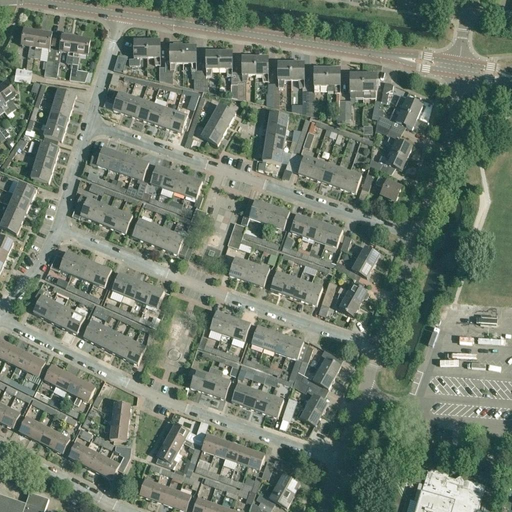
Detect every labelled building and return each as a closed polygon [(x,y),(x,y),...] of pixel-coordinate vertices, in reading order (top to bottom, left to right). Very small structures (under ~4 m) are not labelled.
[(34,60),(38,33),(24,31),(22,47),(30,49),(28,59),(34,60)] [(52,36),(38,33),(34,60),(40,61),(42,50),(50,52),(52,36)] [(72,66),(76,39),(70,38),(70,35),(63,34),(63,37),(62,37),(59,53),(67,54),(66,65),(72,66)] [(76,39),(72,66),(77,67),(79,56),(88,57),(90,41),(76,39)] [(147,59),(147,42),(134,42),(134,61),(128,61),(128,76),(135,77),(135,75),(139,75),(139,67),(141,59),(147,59)] [(147,42),(147,59),(154,59),(156,67),(160,67),(160,42),(147,42)] [(183,48),(183,65),(190,65),(192,72),(197,72),(196,47),(183,48)] [(183,65),(183,48),(170,48),(171,72),(176,72),(177,65),(183,65)] [(219,71),(219,53),(217,53),(217,52),(215,50),(212,50),(210,52),(210,53),(206,53),(206,78),(211,77),(213,71),(219,71)] [(222,53),(219,53),(219,71),(226,70),(228,77),(233,77),(232,53),(229,53),(229,51),(222,51),(222,53)] [(268,58),(255,59),(255,76),(262,76),(264,83),(268,83),(268,58)] [(255,76),(255,59),(242,59),(242,83),(247,83),(248,76),(255,76)] [(50,79),(52,64),(47,63),(44,78),(50,79)] [(52,64),(50,79),(56,80),(58,65),(52,64)] [(291,82),(291,64),(278,64),(278,89),(283,89),(285,82),(291,82)] [(304,64),(291,64),(291,82),(298,82),(300,89),(304,89),(304,64)] [(17,70),(16,77),(31,79),(32,73),(17,70)] [(327,87),(327,70),(314,70),(314,95),(319,94),(321,88),(327,87)] [(327,70),(327,87),(334,87),(336,94),(341,94),(340,70),(327,70)] [(80,77),(76,77),(77,72),(71,71),(69,82),(79,84),(80,77)] [(363,93),(363,75),(350,76),(351,100),(355,100),(357,93),(363,93)] [(376,75),(363,75),(363,93),(369,93),(372,100),(377,100),(376,75)] [(31,79),(16,77),(15,83),(30,85),(31,79)] [(0,88),(0,97),(12,113),(17,109),(10,101),(17,96),(7,83),(0,88)] [(385,85),(381,104),(387,106),(389,94),(392,95),(394,87),(390,86),(385,85)] [(38,98),(43,100),(47,88),(42,87),(38,98)] [(55,103),(72,108),(76,97),(75,96),(75,97),(59,91),(55,103)] [(124,116),(130,98),(119,94),(113,111),(112,111),(112,112),(124,116)] [(12,113),(0,97),(0,108),(7,117),(12,113)] [(43,100),(38,98),(34,110),(39,111),(43,100)] [(130,98),(124,116),(135,120),(142,102),(130,98)] [(398,102),(395,110),(401,113),(401,112),(418,120),(423,108),(400,98),(398,102)] [(201,99),(197,110),(202,112),(206,100),(201,99)] [(142,102),(135,120),(147,124),(153,106),(142,102)] [(72,108),(55,103),(51,115),(69,120),(72,108)] [(375,103),(372,120),(378,121),(378,119),(380,112),(381,104),(375,103)] [(153,106),(147,124),(158,127),(164,109),(153,106)] [(213,117),(230,126),(236,115),(235,115),(219,106),(213,117)] [(176,113),(164,109),(158,127),(170,131),(176,113)] [(34,110),(30,121),(35,122),(39,111),(34,110)] [(197,110),(193,121),(198,123),(202,112),(197,110)] [(378,121),(377,125),(390,131),(392,127),(393,127),(394,124),(389,121),(381,118),(383,114),(380,112),(378,119),(378,121)] [(391,117),(389,121),(394,124),(412,132),(418,120),(401,112),(401,113),(399,118),(391,117)] [(187,117),(176,113),(170,131),(182,135),(187,117)] [(268,126),(287,129),(289,117),(271,114),(270,114),(268,126)] [(69,120),(51,115),(48,126),(65,131),(69,120)] [(230,126),(213,117),(207,127),(224,137),(230,126)] [(198,123),(193,121),(190,133),(188,138),(192,139),(198,123)] [(0,123),(0,132),(5,140),(10,146),(15,142),(10,136),(11,135),(1,123),(0,123)] [(326,132),(328,127),(317,123),(316,125),(312,123),(308,134),(303,149),(310,151),(315,137),(313,136),(316,128),(326,132)] [(377,125),(376,132),(387,137),(390,131),(377,125)] [(65,131),(48,126),(44,138),(61,143),(61,144),(65,131)] [(287,129),(268,126),(266,138),(285,141),(287,129)] [(224,137),(207,127),(201,138),(217,147),(218,148),(224,137)] [(328,127),(326,132),(325,137),(329,138),(331,133),(338,135),(339,131),(328,127)] [(339,131),(338,135),(338,136),(335,145),(340,146),(343,137),(349,139),(351,135),(339,131)] [(351,135),(349,139),(360,143),(362,139),(351,135)] [(266,138),(264,150),(283,153),(285,141),(266,138)] [(16,148),(19,151),(25,141),(21,139),(16,148)] [(362,139),(360,143),(373,148),(375,144),(362,139)] [(390,139),(388,144),(394,147),(391,154),(407,161),(412,149),(390,139)] [(302,145),(298,143),(294,156),(298,157),(302,145)] [(38,156),(55,162),(59,150),(58,150),(42,145),(38,156)] [(16,148),(8,159),(12,161),(19,151),(16,148)] [(109,171),(115,153),(103,149),(103,150),(97,167),(109,171)] [(283,153),(264,150),(262,163),(263,163),(281,165),(283,153)] [(381,158),(379,162),(402,172),(407,161),(391,154),(388,152),(386,159),(381,158)] [(115,153),(109,171),(120,175),(126,157),(115,153)] [(288,166),(286,171),(292,174),(298,157),(294,156),(291,155),(291,157),(288,166)] [(55,162),(38,156),(35,168),(52,173),(55,162)] [(126,157),(120,175),(132,179),(137,161),(126,157)] [(310,179),(316,162),(304,158),(299,175),(298,175),(310,179)] [(12,161),(8,159),(2,169),(5,172),(12,161)] [(149,165),(137,161),(132,179),(143,183),(149,166),(149,165)] [(384,167),(371,161),(370,168),(381,173),(384,167)] [(316,162),(310,179),(322,183),(328,166),(316,162)] [(339,170),(328,166),(322,183),(333,187),(339,170)] [(52,173),(35,168),(31,180),(48,185),(52,173)] [(162,190),(168,172),(156,168),(150,186),(162,190)] [(350,173),(339,170),(333,187),(344,191),(350,173)] [(180,176),(168,172),(162,190),(174,194),(180,176)] [(350,173),(344,191),(356,195),(356,194),(362,177),(350,173)] [(180,176),(174,194),(185,198),(191,180),(180,176)] [(369,194),(374,179),(367,176),(362,192),(369,194)] [(103,187),(105,183),(94,178),(92,183),(103,187)] [(396,203),(402,189),(386,181),(385,182),(379,179),(377,185),(385,189),(382,197),(396,203)] [(203,184),(191,180),(185,198),(196,201),(194,206),(200,209),(204,198),(198,196),(203,184)] [(105,183),(103,187),(115,191),(116,187),(105,183)] [(15,196),(32,203),(37,192),(36,192),(20,185),(15,196)] [(102,198),(103,194),(105,190),(91,185),(88,193),(102,198)] [(128,191),(116,187),(115,191),(127,196),(128,191)] [(116,194),(105,190),(103,194),(115,198),(116,194)] [(128,191),(127,196),(141,201),(144,192),(139,190),(138,195),(128,191)] [(127,198),(116,194),(115,198),(126,202),(127,198)] [(15,196),(10,207),(27,214),(32,203),(15,196)] [(127,198),(126,202),(138,207),(139,203),(127,198)] [(156,206),(158,202),(147,198),(146,202),(156,206)] [(92,223),(99,205),(88,201),(81,218),(80,218),(92,223)] [(169,207),(158,202),(156,206),(168,211),(169,207)] [(261,223),(267,206),(255,202),(255,203),(253,208),(248,206),(241,225),(248,227),(250,220),(261,223)] [(110,210),(99,205),(92,223),(103,227),(110,210)] [(156,214),(157,210),(146,206),(145,210),(156,214)] [(278,210),(267,206),(261,223),(272,227),(278,210)] [(10,207),(5,218),(22,225),(27,214),(10,207)] [(169,207),(168,211),(179,215),(180,211),(169,207)] [(180,211),(179,215),(191,220),(193,216),(191,215),(193,212),(182,208),(181,211),(180,211)] [(110,210),(103,227),(115,232),(121,214),(110,210)] [(169,214),(157,210),(156,214),(167,218),(169,214)] [(196,210),(194,215),(205,220),(207,214),(196,210)] [(290,214),(278,210),(272,227),(284,231),(290,215),(290,214)] [(133,219),(121,214),(115,232),(126,236),(126,235),(133,219)] [(180,218),(169,214),(167,218),(178,222),(180,218)] [(205,220),(194,215),(192,221),(203,225),(205,220)] [(302,238),(308,220),(297,216),(296,217),(297,217),(291,234),(302,238)] [(22,225),(5,218),(0,229),(16,236),(16,237),(17,237),(22,225)] [(192,222),(180,218),(178,222),(190,227),(190,226),(192,222)] [(308,220),(302,238),(314,242),(320,224),(308,220)] [(144,243),(151,226),(140,221),(133,238),(132,239),(144,243)] [(192,221),(192,222),(190,226),(201,230),(203,225),(192,221)] [(332,228),(320,224),(314,242),(326,246),(332,228)] [(235,225),(233,230),(244,234),(245,231),(246,228),(235,225)] [(151,226),(144,243),(155,248),(162,230),(151,226)] [(190,226),(190,227),(188,232),(198,236),(201,230),(190,226)] [(343,232),(332,228),(326,246),(337,250),(343,233),(343,232)] [(173,235),(162,230),(155,248),(166,252),(173,235)] [(233,230),(232,236),(243,240),(243,239),(244,234),(233,230)] [(245,231),(244,234),(243,239),(254,243),(256,239),(250,237),(251,233),(245,231)] [(256,239),(254,243),(266,247),(267,243),(268,243),(270,236),(265,234),(263,241),(256,239)] [(173,235),(166,252),(178,257),(178,256),(185,239),(173,235)] [(232,236),(230,242),(241,245),(242,241),(243,240),(232,236)] [(0,251),(8,255),(13,244),(0,237),(0,251)] [(352,240),(346,237),(341,252),(347,254),(352,240)] [(296,257),(297,253),(290,251),(291,249),(294,242),(286,239),(284,247),(282,253),(296,257)] [(241,245),(230,242),(228,247),(239,251),(241,245),(252,249),(253,245),(242,241),(241,245)] [(279,247),(268,243),(267,243),(266,247),(277,251),(279,247)] [(253,245),(252,249),(263,253),(265,249),(253,245)] [(265,249),(263,253),(264,253),(263,256),(276,261),(277,258),(279,254),(265,249)] [(359,261),(374,269),(380,257),(366,249),(359,261)] [(297,253),(296,257),(307,261),(310,254),(299,250),(298,253),(297,253)] [(8,255),(0,251),(0,264),(3,266),(8,255)] [(72,276),(79,259),(67,254),(67,255),(64,260),(57,257),(51,270),(59,274),(60,272),(72,276)] [(321,258),(310,254),(307,261),(319,265),(320,261),(321,258)] [(293,264),(295,259),(284,255),(282,260),(293,264)] [(79,259),(72,276),(82,281),(90,263),(79,259)] [(295,259),(293,264),(305,268),(306,263),(295,259)] [(241,282),(247,264),(235,260),(230,277),(229,277),(229,278),(241,282)] [(332,265),(320,261),(319,265),(330,269),(332,265)] [(374,269),(359,261),(353,272),(367,280),(374,269)] [(90,263),(82,281),(94,285),(101,268),(90,263)] [(306,263),(305,268),(306,268),(305,271),(316,275),(317,272),(318,267),(306,263)] [(338,263),(336,267),(335,269),(348,277),(351,271),(338,263)] [(247,264),(241,282),(252,286),(258,268),(247,264)] [(329,271),(318,267),(317,272),(328,276),(329,271)] [(101,268),(94,285),(105,290),(112,274),(112,273),(101,268)] [(270,272),(258,268),(252,286),(264,290),(264,289),(270,272)] [(282,296),(288,278),(277,274),(271,291),(271,292),(282,296)] [(124,298),(131,280),(119,275),(119,276),(113,293),(124,298)] [(288,278),(282,296),(294,300),(300,282),(288,278)] [(142,285),(131,280),(124,298),(135,302),(142,285)] [(66,290),(67,286),(56,281),(55,285),(66,290)] [(300,282),(294,300),(305,304),(312,286),(300,282)] [(327,291),(334,294),(337,286),(330,284),(327,291)] [(153,289),(142,285),(135,302),(146,306),(153,289)] [(78,291),(67,286),(66,290),(77,295),(78,291)] [(323,290),(312,286),(305,304),(317,308),(317,307),(323,290)] [(341,296),(360,307),(364,301),(365,302),(367,301),(369,298),(369,296),(367,295),(367,294),(353,287),(349,293),(341,289),(338,294),(341,296)] [(165,294),(153,289),(146,306),(157,311),(164,294),(165,294)] [(60,290),(58,294),(69,299),(71,295),(60,290)] [(45,320),(53,303),(42,298),(45,294),(40,291),(32,308),(36,310),(34,314),(33,315),(45,320)] [(78,291),(77,295),(88,300),(89,296),(78,291)] [(334,294),(327,291),(322,307),(329,309),(334,294)] [(71,295),(69,299),(80,304),(82,300),(71,295)] [(101,301),(89,296),(88,300),(101,306),(103,301),(101,300),(101,301)] [(341,296),(338,302),(342,304),(339,311),(353,319),(360,307),(341,296)] [(95,306),(82,300),(80,304),(93,310),(95,306)] [(53,303),(45,320),(55,326),(64,309),(53,303)] [(118,314),(119,310),(108,305),(108,304),(105,303),(103,307),(118,314)] [(511,317),(511,306),(496,307),(496,317),(511,317)] [(109,317),(111,313),(97,307),(95,311),(109,317)] [(74,314),(64,309),(55,326),(66,331),(74,314)] [(130,314),(119,310),(118,314),(128,319),(130,314)] [(111,313),(109,317),(105,324),(108,325),(112,319),(120,322),(122,318),(111,313)] [(85,320),(74,314),(66,331),(77,336),(85,320)] [(141,319),(130,314),(128,319),(139,323),(141,319)] [(222,336),(228,318),(216,314),(216,315),(210,332),(222,336)] [(133,323),(122,318),(120,322),(131,327),(133,323)] [(239,322),(228,318),(222,336),(233,340),(239,322)] [(152,324),(141,319),(139,323),(157,331),(161,322),(155,319),(152,324)] [(251,326),(239,322),(233,340),(245,344),(251,327),(251,326)] [(95,345),(103,328),(92,323),(84,339),(83,340),(95,345)] [(133,323),(131,327),(142,332),(144,328),(133,323)] [(103,328),(95,345),(105,351),(114,334),(103,328)] [(154,333),(144,328),(142,332),(149,335),(146,348),(152,351),(155,337),(153,336),(154,333)] [(264,350),(269,333),(258,329),(257,329),(258,329),(252,346),(264,350)] [(281,337),(269,333),(264,350),(275,354),(281,337)] [(114,334),(105,351),(116,356),(125,339),(114,334)] [(215,355),(217,351),(205,347),(208,339),(202,337),(198,349),(215,355)] [(292,341),(281,337),(275,354),(286,358),(292,341)] [(136,345),(125,339),(116,356),(127,362),(136,345)] [(304,345),(292,341),(286,358),(298,362),(304,345)] [(0,359),(6,363),(13,348),(2,343),(0,347),(0,359)] [(136,345),(127,362),(138,367),(138,366),(146,350),(136,345)] [(24,354),(13,348),(6,363),(17,368),(24,354)] [(306,350),(302,362),(309,364),(313,351),(307,349),(306,350)] [(213,362),(214,357),(198,351),(194,362),(200,364),(202,358),(213,362)] [(217,351),(215,355),(226,359),(228,355),(217,351)] [(24,354),(17,368),(14,373),(19,375),(21,370),(28,373),(35,359),(24,354)] [(239,359),(228,355),(226,359),(238,363),(239,359)] [(226,361),(214,357),(213,362),(224,366),(226,361)] [(35,359),(28,373),(25,379),(29,381),(32,376),(39,379),(46,365),(35,359)] [(320,372),(335,380),(342,368),(327,360),(320,372)] [(226,361),(224,366),(233,369),(230,377),(236,379),(240,366),(226,361)] [(257,370),(259,366),(247,361),(245,366),(257,370)] [(270,370),(268,374),(280,378),(282,371),(275,368),(274,365),(272,365),(270,370)] [(259,366),(257,370),(268,374),(270,370),(259,366)] [(253,380),(256,372),(242,367),(238,380),(244,382),(245,378),(253,380)] [(56,387),(63,373),(52,368),(45,382),(56,387)] [(289,381),(295,383),(296,381),(298,375),(299,373),(294,371),(292,372),(289,381)] [(202,394),(208,376),(196,372),(190,389),(190,390),(202,394)] [(268,376),(256,372),(253,380),(265,384),(266,380),(268,376)] [(335,380),(320,372),(314,384),(329,392),(335,380)] [(74,379),(63,373),(56,387),(67,393),(74,379)] [(0,375),(0,381),(8,385),(11,380),(0,375)] [(312,383),(298,375),(296,381),(309,388),(312,383)] [(208,376),(202,394),(213,398),(219,380),(208,376)] [(268,376),(266,380),(278,384),(279,380),(268,376)] [(74,379),(67,393),(77,398),(84,384),(74,379)] [(21,386),(11,380),(8,385),(19,391),(21,386)] [(219,380),(213,398),(225,402),(225,401),(231,384),(219,380)] [(294,385),(279,380),(278,384),(282,386),(280,390),(292,394),(294,387),(294,385)] [(296,381),(295,383),(294,385),(294,387),(306,394),(305,396),(313,400),(307,409),(322,417),(329,406),(316,399),(319,393),(309,388),(296,381)] [(84,384),(77,398),(74,405),(78,407),(80,403),(81,400),(88,404),(95,389),(84,384)] [(21,386),(19,391),(32,398),(35,393),(21,386)] [(244,408),(250,391),(238,387),(232,404),(244,408)] [(8,388),(5,393),(3,397),(10,400),(12,396),(16,398),(17,398),(19,393),(8,388)] [(250,391),(244,408),(255,412),(261,395),(250,391)] [(32,400),(19,393),(17,398),(29,404),(32,400)] [(47,405),(50,400),(37,394),(35,399),(47,405)] [(273,399),(261,395),(255,412),(266,416),(273,399)] [(103,400),(98,398),(93,407),(94,407),(98,409),(99,408),(103,400)] [(284,402),(273,399),(266,416),(278,420),(284,402)] [(50,400),(47,405),(59,411),(61,406),(50,400)] [(45,413),(47,408),(34,401),(31,406),(45,413)] [(283,417),(289,420),(294,406),(287,404),(283,417)] [(0,405),(0,423),(3,425),(10,411),(0,405)] [(115,406),(113,418),(129,420),(131,408),(115,406)] [(69,416),(71,411),(63,407),(60,412),(69,416)] [(47,408),(45,413),(55,418),(58,413),(47,408)] [(322,417),(307,409),(301,421),(315,429),(322,417)] [(10,411),(3,425),(13,431),(21,417),(10,411)] [(71,411),(69,416),(80,421),(82,417),(71,411)] [(87,419),(96,424),(98,418),(94,416),(96,413),(91,411),(87,419)] [(58,413),(55,418),(66,423),(69,419),(58,413)] [(113,418),(112,430),(128,432),(129,420),(113,418)] [(69,419),(66,423),(79,430),(81,425),(69,419)] [(96,424),(87,419),(83,428),(87,431),(90,425),(99,430),(100,426),(96,424)] [(31,439),(38,425),(27,420),(20,434),(31,439)] [(38,425),(31,439),(42,445),(49,431),(38,425)] [(194,455),(198,457),(205,437),(200,436),(197,446),(192,445),(186,441),(189,434),(175,426),(170,437),(184,445),(183,445),(190,449),(195,451),(194,455)] [(128,432),(112,430),(105,429),(104,434),(111,435),(110,442),(126,444),(128,432)] [(60,436),(49,431),(42,445),(52,450),(60,436)] [(90,441),(93,436),(84,432),(81,437),(90,441)] [(60,436),(52,450),(63,456),(70,442),(60,436)] [(170,437),(164,448),(178,455),(183,445),(184,445),(170,437)] [(214,456),(219,441),(208,437),(202,452),(214,456)] [(106,443),(105,443),(97,438),(94,443),(102,448),(103,448),(106,443)] [(219,441),(214,456),(225,460),(231,445),(219,441)] [(103,448),(102,448),(102,449),(109,453),(109,451),(111,452),(114,447),(114,444),(111,444),(106,442),(105,443),(106,443),(103,448)] [(81,465),(88,451),(77,445),(70,459),(81,465)] [(231,445),(225,460),(237,464),(242,449),(231,445)] [(131,462),(132,450),(116,448),(115,453),(120,455),(119,457),(131,462)] [(178,455),(164,448),(158,458),(159,459),(156,465),(174,472),(176,468),(178,464),(174,462),(178,455)] [(242,449),(237,464),(248,468),(254,453),(242,449)] [(99,456),(88,451),(81,465),(91,470),(99,456)] [(254,453),(248,468),(260,472),(265,457),(254,453)] [(194,455),(191,462),(190,466),(194,468),(198,457),(194,455)] [(110,462),(99,456),(91,470),(102,476),(110,462)] [(174,474),(183,478),(186,478),(187,476),(191,477),(194,468),(190,466),(191,462),(188,461),(183,475),(175,472),(174,474)] [(120,468),(110,462),(102,476),(113,482),(120,468)] [(275,465),(268,463),(262,479),(269,482),(275,465)] [(159,475),(161,469),(151,466),(150,472),(159,475)] [(207,478),(208,472),(197,468),(195,474),(207,478)] [(172,480),(174,474),(163,470),(161,476),(172,480)] [(431,474),(430,474),(428,473),(425,483),(418,504),(416,511),(477,511),(483,494),(485,488),(488,476),(471,471),(469,477),(466,476),(461,478),(456,481),(455,481),(448,479),(449,477),(432,472),(431,474)] [(220,477),(208,472),(207,478),(218,482),(220,477)] [(174,474),(172,480),(171,482),(183,486),(184,483),(186,479),(186,478),(183,478),(174,474)] [(220,477),(218,482),(230,486),(231,481),(220,477)] [(283,477),(276,489),(294,499),(301,487),(283,477)] [(215,489),(217,484),(206,480),(204,485),(215,489)] [(241,490),(243,485),(233,481),(232,486),(241,490)] [(152,502),(157,487),(145,483),(140,498),(152,502)] [(228,488),(217,484),(215,489),(222,492),(221,495),(226,497),(227,494),(227,493),(228,488)] [(250,493),(252,494),(254,489),(244,486),(242,493),(249,495),(250,493)] [(168,491),(157,487),(152,502),(163,506),(168,491)] [(240,492),(228,488),(227,493),(227,494),(234,496),(232,500),(237,501),(238,497),(240,492)] [(294,499),(276,489),(270,501),(260,496),(257,502),(261,504),(259,508),(264,511),(270,511),(272,510),(273,511),(276,504),(288,511),(294,499)] [(180,495),(168,491),(163,506),(175,510),(180,495)] [(242,493),(240,492),(238,497),(247,501),(246,505),(252,506),(252,505),(256,495),(252,494),(250,493),(249,495),(242,493)] [(0,511),(45,511),(50,501),(31,494),(26,505),(0,496),(0,511)] [(180,495),(175,510),(181,511),(186,511),(192,499),(180,495)] [(207,511),(210,505),(198,501),(194,511),(207,511)]
